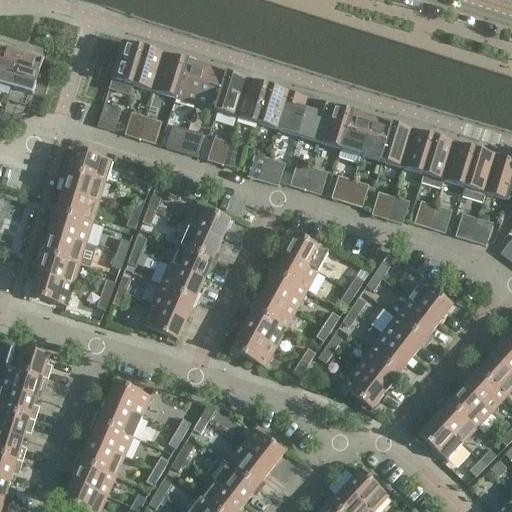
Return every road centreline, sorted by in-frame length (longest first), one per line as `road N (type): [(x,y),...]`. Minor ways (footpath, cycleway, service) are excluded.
road 1 (residential): [(511,281),(489,262),(275,197)]
road 2 (residential): [(275,197),(56,129)]
road 3 (residential): [(381,444),(511,287)]
road 4 (residential): [(194,376),(275,197)]
road 5 (residential): [(34,511),(95,346)]
road 6 (residential): [(339,443),(292,406),(194,376)]
